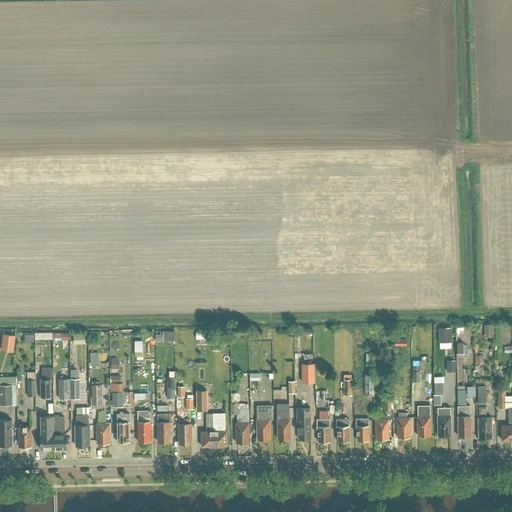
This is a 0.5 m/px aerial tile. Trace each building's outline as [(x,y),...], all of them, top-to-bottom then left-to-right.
[(494,336),(494,323),(485,323),(485,336),(494,336)] [(438,338),(450,338),(450,328),(438,328),(438,338)] [(175,340),(175,330),(164,330),(164,333),(157,333),(157,340),(175,340)] [(16,335),(3,333),(1,350),(13,351),(16,335)] [(144,351),(144,339),(135,339),(135,351),(144,351)] [(458,343),(459,356),(469,355),(468,342),(458,343)] [(91,364),(100,364),(100,351),(92,351),(91,364)] [(475,354),(475,363),(483,364),(484,354),(475,354)] [(112,367),(121,367),(121,358),(112,358),(112,367)] [(414,368),(422,369),(422,360),(414,359),(414,368)] [(456,360),(447,360),(447,372),(457,372),(456,360)] [(314,384),(314,363),(304,363),(304,384),(314,384)] [(51,378),(50,367),(41,367),(41,379),(40,379),(40,397),(51,397),(51,378)] [(365,374),(365,395),(373,395),(374,374),(365,374)] [(59,378),(59,398),(70,398),(70,378),(59,378)] [(70,378),(71,398),(79,398),(79,378),(70,378)] [(36,395),(35,379),(27,379),(27,395),(36,395)] [(352,395),(352,379),(344,379),(344,395),(352,395)] [(17,385),(0,384),(0,404),(17,404),(17,385)] [(92,404),(103,404),(103,384),(92,384),(92,404)] [(467,385),(458,385),(460,404),(468,403),(467,385)] [(490,402),(488,385),(480,386),(482,403),(490,402)] [(502,440),(511,439),(511,395),(506,396),(506,389),(498,389),(498,408),(509,408),(509,422),(510,422),(511,425),(502,425),(502,440)] [(197,410),(207,410),(207,390),(197,390),(197,410)] [(112,392),(112,405),(123,405),(123,392),(112,392)] [(384,398),(385,414),(376,414),(376,439),(389,438),(389,419),(394,419),(393,410),(392,398),(384,398)] [(270,419),(273,419),(273,405),(257,405),(257,419),(257,439),(270,439),(270,419)] [(418,436),(431,435),(430,415),(430,405),(417,405),(418,436)] [(458,406),(458,416),(458,436),(471,435),(470,406),(458,406)] [(299,438),(310,438),(310,407),(297,408),(298,429),(299,429),(299,438)] [(438,407),(438,415),(438,435),(451,435),(450,407),(438,407)] [(478,407),(479,417),(479,437),(492,437),(491,417),(490,417),(490,413),(482,413),(482,407),(478,407)] [(236,442),(249,442),(249,408),(237,408),(237,422),(236,422),(236,442)] [(77,416),(77,421),(77,425),(76,425),(76,445),(89,445),(89,425),(89,409),(78,409),(78,416),(77,416)] [(277,410),(278,439),(291,438),(290,418),(289,418),(289,410),(277,410)] [(138,441),(151,441),(150,411),(137,411),(138,441)] [(398,417),(398,437),(411,437),(410,417),(407,417),(407,412),(399,412),(399,417),(398,417)] [(201,431),(202,446),(227,446),(227,430),(225,430),(224,413),(206,413),(207,431),(201,431)] [(98,418),(98,423),(97,423),(97,443),(110,442),(110,422),(111,422),(111,414),(106,414),(106,418),(98,418)] [(117,441),(130,441),(130,414),(117,414),(117,441)] [(158,442),(171,441),(170,414),(158,414),(158,442)] [(41,434),(41,449),(54,449),(53,417),(53,416),(41,416),(41,434)] [(53,417),(54,449),(67,449),(66,433),(65,433),(64,416),(53,417)] [(349,418),(336,418),(336,431),(337,431),(338,441),(349,440),(349,418)] [(368,418),(356,418),(356,431),(357,431),(357,440),(369,440),(368,418)] [(12,419),(0,419),(0,445),(12,445),(12,419)] [(179,443),(192,443),(191,423),(190,423),(190,419),(179,419),(179,423),(178,423),(179,443)] [(329,419),(317,419),(317,431),(318,431),(318,441),(330,441),(329,419)] [(22,426),(19,426),(19,446),(32,446),(32,426),(30,426),(30,422),(22,422),(22,426)]
